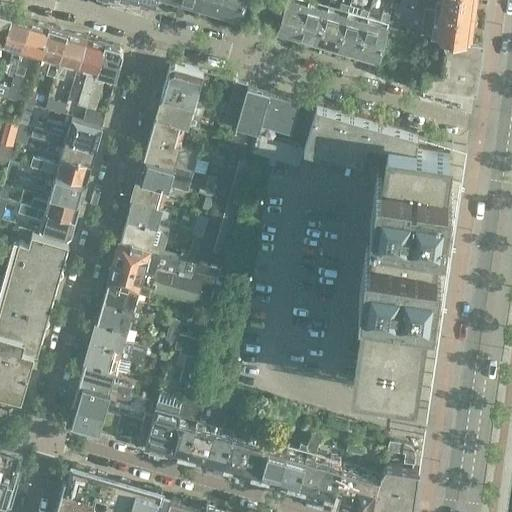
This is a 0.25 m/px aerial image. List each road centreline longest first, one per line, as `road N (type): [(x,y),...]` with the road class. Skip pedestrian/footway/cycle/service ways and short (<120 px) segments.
road 1 (residential): [(45,435),(156,33)]
road 2 (secondary): [(502,130),(447,511)]
road 3 (secondary): [(472,511),(511,235)]
road 4 (residential): [(313,511),(45,435)]
road 5 (residential): [(252,62),(481,127)]
